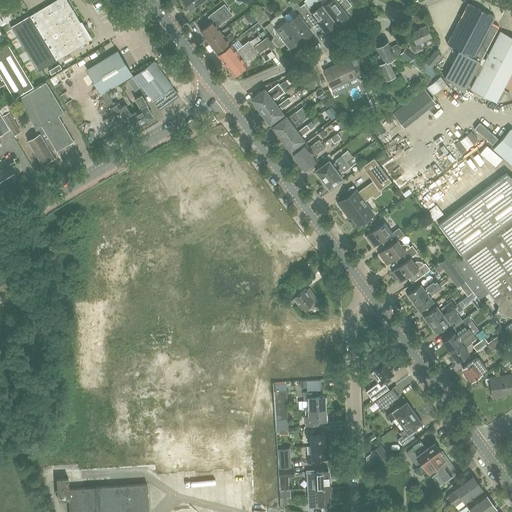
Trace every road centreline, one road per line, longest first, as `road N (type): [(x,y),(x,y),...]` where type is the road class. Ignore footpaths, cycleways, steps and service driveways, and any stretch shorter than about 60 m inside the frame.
road 1 (secondary): [(218,93),(0,229)]
road 2 (tertiary): [(370,298),(218,93)]
road 3 (residential): [(437,0),(218,93)]
road 4 (residential): [(360,511),(352,323),(370,298)]
road 5 (tertiary): [(480,446),(370,298)]
